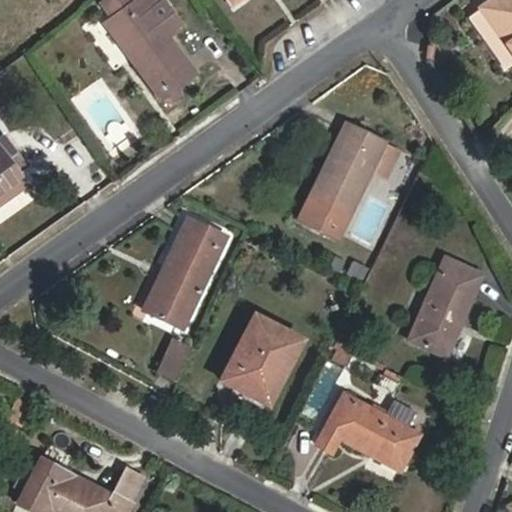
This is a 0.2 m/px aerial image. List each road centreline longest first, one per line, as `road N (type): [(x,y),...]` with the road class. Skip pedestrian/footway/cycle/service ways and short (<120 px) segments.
road 1 (residential): [(0,357),(290,511),(475,511),(511,399)]
road 2 (residential): [(0,287),(378,23)]
road 3 (residential): [(511,229),(378,23)]
